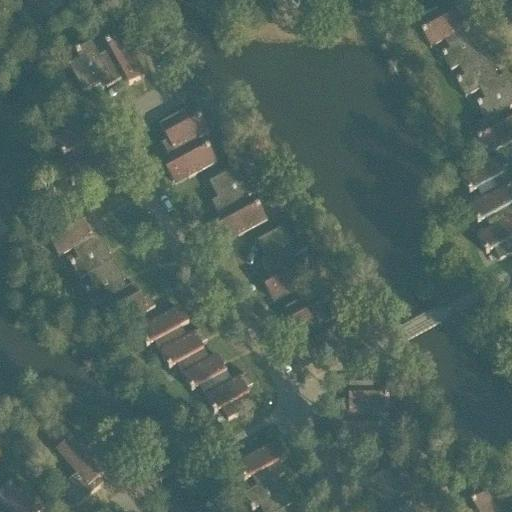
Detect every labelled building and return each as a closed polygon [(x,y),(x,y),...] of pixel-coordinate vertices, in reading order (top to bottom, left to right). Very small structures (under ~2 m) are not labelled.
[(357,0),(355,14),(375,18),(377,8),(389,10),(390,0),(357,0)] [(431,50),(445,42),(472,27),(465,15),(459,18),(451,3),(425,18),(429,27),(421,32),(431,50)] [(472,27),(445,42),(450,51),(442,55),(451,71),(459,67),(460,69),(485,54),(480,46),(482,45),(472,27)] [(109,51),(99,57),(114,84),(125,78),(129,86),(145,78),(122,34),(105,43),(109,51)] [(114,84),(99,57),(92,43),(75,52),(79,60),(68,65),(83,93),(100,84),(103,90),(114,84)] [(487,53),(485,54),(460,69),(464,77),(456,82),(465,98),(479,90),(498,79),(495,74),(498,72),(487,53)] [(511,86),(505,75),(498,79),(479,90),(485,100),(477,104),(486,120),(487,122),(507,111),(511,107),(511,86)] [(168,156),(195,142),(209,134),(200,117),(192,121),(186,110),(159,125),(168,142),(162,145),(168,156)] [(511,120),(507,111),(487,122),(486,120),(479,124),(485,135),(476,140),(486,157),(511,142),(511,120)] [(71,152),(77,163),(105,148),(99,138),(106,134),(97,117),(54,140),(63,157),(71,152)] [(200,151),(195,142),(168,156),(174,167),(167,171),(175,187),(218,164),(209,146),(200,151)] [(105,148),(77,163),(63,171),(71,187),(80,182),(86,194),(113,179),(104,163),(110,159),(105,148)] [(477,190),(483,200),(484,201),(503,190),(510,186),(500,170),(507,166),(501,156),(461,178),(470,194),(477,190)] [(218,214),(245,199),(259,192),(250,176),(242,180),(236,168),(209,183),(218,199),(212,203),(218,214)] [(486,220),(491,230),(511,216),(511,205),(503,190),(484,201),(483,200),(468,208),(478,224),(486,220)] [(250,209),(245,199),(218,214),(223,224),(215,228),(225,245),(268,222),(258,205),(250,209)] [(58,259),(73,251),(100,236),(93,225),(88,227),(79,211),(52,226),(58,237),(49,242),(58,259)] [(511,216),(491,230),(477,237),(486,254),(494,249),(501,260),(511,253),(511,216)] [(267,273),(294,258),(308,250),(299,234),(291,239),(284,226),(257,242),(266,258),(260,261),(267,273)] [(87,276),(112,262),(109,256),(110,255),(100,236),(73,251),(78,260),(69,265),(78,282),(88,277),(87,276)] [(274,304),(316,280),(307,264),(299,268),(294,258),(267,273),(272,283),(264,287),(274,304)] [(114,261),(112,262),(87,276),(88,277),(93,287),(84,292),(93,308),(108,300),(108,299),(126,288),(124,283),(125,282),(114,261)] [(104,315),(114,331),(155,308),(149,297),(143,301),(134,284),(126,288),(108,299),(108,300),(114,309),(104,315)] [(295,343),(322,328),(337,320),(327,301),(318,306),(311,294),(285,308),(294,325),(287,329),(295,343)] [(160,353),(187,339),(182,328),(189,324),(180,308),(137,331),(146,348),(155,343),(160,353)] [(326,336),(322,328),(295,343),(300,352),(293,355),(302,372),(344,349),(334,332),(326,336)] [(201,331),(187,339),(160,353),(169,369),(178,365),(184,376),(210,362),(201,345),(207,342),(201,331)] [(218,357),(210,362),(184,376),(192,392),(200,388),(205,397),(232,383),(218,357)] [(246,375),(232,383),(205,397),(214,414),(223,410),(229,420),(255,406),(246,390),(252,386),(246,375)] [(343,401),(343,415),(372,415),(389,415),(389,395),(380,395),(380,383),(348,383),(348,401),(343,401)] [(372,426),(372,415),(343,415),(343,427),(332,427),(332,446),(382,445),(382,426),(372,426)] [(70,438),(56,450),(77,475),(61,489),(77,508),(103,486),(98,480),(113,467),(87,437),(77,446),(70,438)] [(258,488),(277,478),(285,474),(279,463),(287,459),(278,442),(234,465),(243,482),(252,478),(257,487),(258,488)] [(370,511),(376,511),(397,501),(411,492),(402,476),(394,481),(388,469),(361,484),(370,500),(365,503),(370,511)] [(280,484),(277,478),(258,488),(257,487),(242,494),(251,511),(252,511),(261,508),(263,511),(278,511),(286,508),(294,504),(282,483),(280,484)] [(0,493),(0,503),(5,509),(7,511),(42,511),(47,508),(26,484),(17,492),(11,485),(0,493)] [(498,511),(488,493),(469,503),(473,511),(470,511),(498,511)] [(402,510),(397,501),(376,511),(413,511),(410,506),(402,510)]
